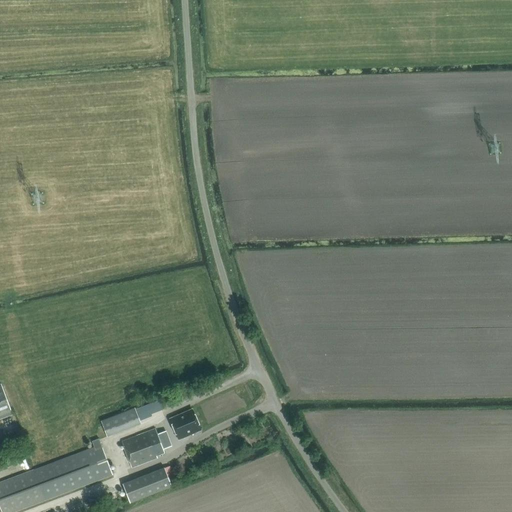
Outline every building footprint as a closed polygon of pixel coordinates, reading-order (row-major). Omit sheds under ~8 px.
[(1,385),(0,385),(0,418),(12,414),(1,385)] [(135,408),(101,421),(107,436),(141,423),(135,408)] [(192,410),(170,419),(179,439),(201,430),(192,410)] [(155,429),(122,441),(131,468),(157,458),(157,456),(165,453),(155,429)] [(0,508),(1,511),(13,511),(113,475),(99,439),(92,442),(94,448),(0,482),(0,508)] [(164,468),(122,484),(130,503),(172,487),(164,468)]
